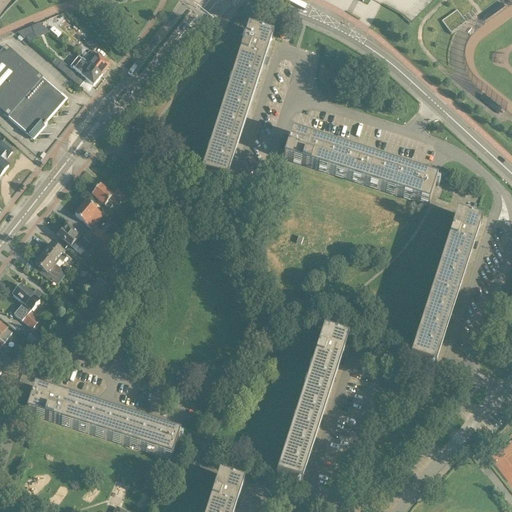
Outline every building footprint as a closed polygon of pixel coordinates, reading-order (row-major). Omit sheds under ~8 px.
[(12,8),(20,1),(20,0),(18,0),(19,0),(15,3),(7,11),(3,15),(0,19),(0,21),(4,16),(8,12),(12,8)] [(462,20),(463,20),(462,18),(457,11),(441,22),(451,36),(461,28),(461,27),(460,28),(457,23),(462,20)] [(48,31),(41,25),(32,28),(35,37),(48,31)] [(226,185),(273,40),(248,32),(202,177),(226,185)] [(91,40),(87,46),(94,52),(98,46),(91,40)] [(6,48),(0,55),(0,111),(27,136),(28,135),(34,141),(40,135),(37,132),(42,126),(45,128),(48,125),(47,124),(67,101),(61,97),(6,48)] [(80,60),(102,78),(110,68),(92,53),(89,57),(85,54),(80,60)] [(102,78),(80,60),(79,59),(73,66),(72,68),(73,70),(67,77),(80,88),(86,81),(89,84),(91,86),(91,85),(94,88),(102,78)] [(427,207),(428,207),(434,190),(436,190),(438,184),(436,183),(292,136),(283,163),(293,166),(427,209),(427,207)] [(0,179),(9,168),(4,164),(13,153),(11,151),(14,147),(13,146),(2,137),(0,139),(0,143),(0,179)] [(114,188),(109,194),(101,187),(92,197),(105,208),(111,201),(117,207),(125,198),(114,188)] [(104,217),(98,212),(87,203),(75,217),(92,231),(99,223),(104,217)] [(481,225),(465,219),(457,217),(410,361),(435,369),(481,225)] [(67,228),(58,238),(71,249),(75,245),(79,249),(81,248),(85,252),(84,253),(91,258),(97,250),(91,245),(89,247),(67,228)] [(97,249),(107,258),(115,249),(116,247),(98,232),(89,242),(97,249)] [(43,257),(61,272),(64,268),(62,267),(68,259),(63,256),(65,254),(59,249),(57,251),(51,246),(43,257)] [(61,272),(43,257),(35,267),(40,271),(39,273),(52,283),(61,272)] [(127,288),(132,283),(132,282),(121,272),(116,278),(127,288)] [(97,301),(98,300),(103,295),(113,304),(119,297),(101,281),(94,288),(97,290),(98,291),(95,294),(94,293),(91,296),(97,301)] [(34,298),(22,288),(17,293),(16,292),(12,296),(14,297),(13,298),(23,306),(14,317),(22,324),(23,323),(33,331),(41,322),(31,314),(40,303),(34,298)] [(109,309),(113,304),(103,295),(98,300),(109,309)] [(98,300),(97,301),(94,305),(105,314),(109,309),(98,300)] [(62,305),(70,312),(73,308),(65,301),(62,305)] [(90,309),(100,318),(105,314),(94,305),(90,309)] [(100,318),(90,309),(86,314),(96,323),(100,318)] [(86,314),(82,319),(92,328),(96,323),(86,314)] [(92,328),(82,319),(78,324),(88,333),(92,328)] [(88,333),(78,324),(73,328),(84,337),(88,333)] [(0,354),(9,363),(15,355),(4,347),(12,336),(0,325),(0,354)] [(84,337),(73,328),(69,333),(80,342),(84,337)] [(45,354),(50,353),(63,337),(54,330),(38,348),(45,354)] [(80,342),(69,333),(65,338),(75,347),(80,342)] [(277,478),(292,483),(302,486),(348,341),(324,333),(320,344),(277,478)] [(65,338),(61,343),(71,352),(75,347),(65,338)] [(35,391),(27,416),(172,462),(180,438),(35,391)] [(207,511),(235,511),(244,485),(219,477),(207,511)]
